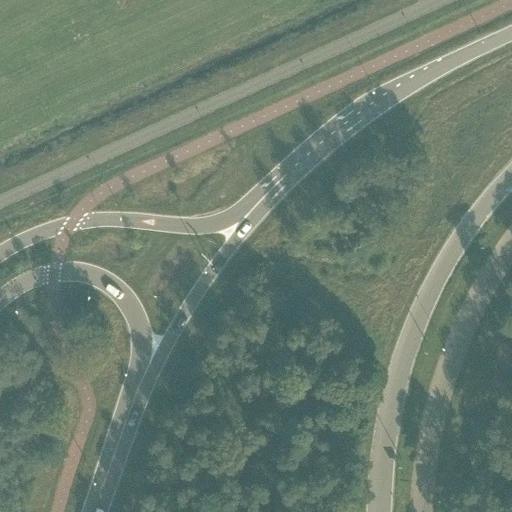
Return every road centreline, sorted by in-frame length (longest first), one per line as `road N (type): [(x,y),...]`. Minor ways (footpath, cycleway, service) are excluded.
road 1 (secondary): [(376,511),(391,401),(420,313),(473,224),(511,181)]
road 2 (secondary): [(511,36),(394,99),(259,213)]
road 3 (unclassified): [(421,511),(430,422),(468,321),(511,247)]
road 4 (unclassified): [(259,213),(195,226),(71,222),(0,254)]
road 5 (unclassified): [(0,299),(52,273),(109,284),(133,314),(143,387)]
road 6 (secondary): [(259,213),(176,321),(143,387)]
road 7 (secondary): [(143,387),(96,511)]
